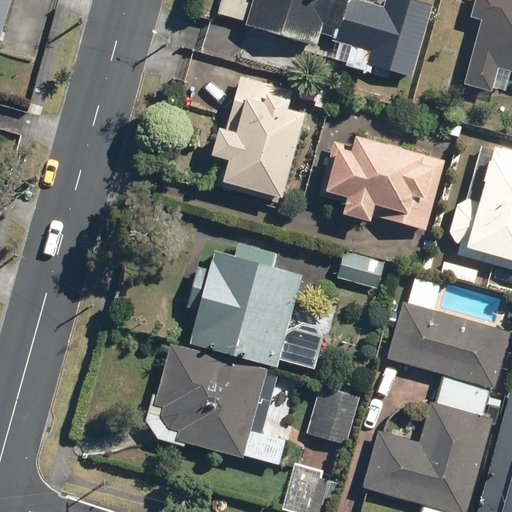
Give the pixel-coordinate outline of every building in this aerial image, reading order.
[(0,0),(0,52),(14,0),(0,0)] [(251,0),(244,35),(413,87),(434,5),(422,0),(251,0)] [(511,0),(477,0),(466,70),(511,79),(511,0)] [(298,113),(239,77),(224,184),(283,194),(298,113)] [(436,173),(339,142),(325,186),(422,217),(436,173)] [(511,153),(490,142),(458,254),(511,269),(511,153)] [(300,275),(215,248),(196,335),(274,360),(300,275)] [(388,260),(342,251),(336,277),(382,287),(388,260)] [(507,332),(400,302),(392,351),(490,383),(507,332)] [(266,375),(166,349),(153,429),(243,453),(266,375)] [(359,393),(322,383),(308,435),(344,445),(359,393)] [(416,428),(381,425),(369,485),(463,511),(468,511),(491,420),(436,399),(416,428)] [(511,511),(511,403),(486,511),(511,511)] [(329,511),(340,474),(296,462),(283,506),(304,511),(329,511)]
